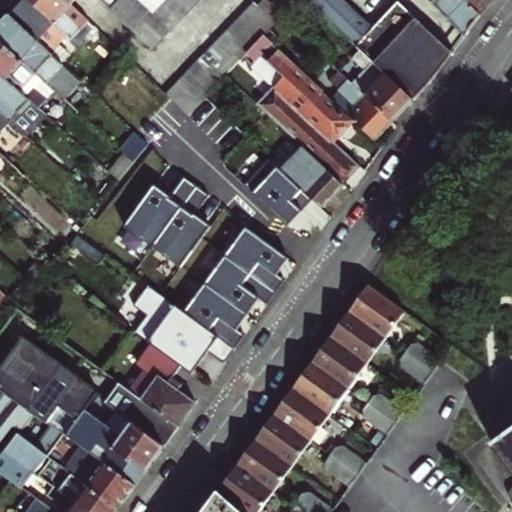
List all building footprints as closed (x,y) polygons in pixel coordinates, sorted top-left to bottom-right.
[(66,39),(26,0),(25,0),(18,8),(9,18),(49,56),(66,39)] [(26,0),(66,39),(70,43),(80,33),(93,45),(100,38),(70,9),(60,0),(26,0)] [(161,0),(148,14),(135,1),(135,0),(60,0),(70,9),(77,0),(93,0),(150,51),(199,0),(161,0)] [(161,0),(135,0),(135,1),(148,14),(161,0)] [(284,0),(263,0),(257,7),(275,25),(292,7),(284,0)] [(299,0),(358,56),(412,106),(432,85),(440,73),(453,57),(397,8),(371,35),(333,0),(299,0)] [(479,21),(459,0),(423,0),(464,41),(472,29),(479,21)] [(459,0),(479,21),(493,1),(493,0),(459,0)] [(242,61),(245,57),(262,40),(275,25),(257,7),(254,4),(165,100),(187,120),(204,102),(224,80),(242,61)] [(49,56),(9,18),(2,26),(0,27),(0,43),(57,97),(62,102),(80,85),(49,56)] [(262,40),(245,57),(254,66),(270,48),(262,40)] [(57,97),(0,43),(0,79),(28,104),(40,115),(57,97)] [(329,103),(270,48),(254,66),(251,70),(273,91),(300,116),(331,145),(340,135),(350,123),(329,103)] [(412,106),(358,56),(350,64),(362,76),(349,88),(392,128),(402,117),(412,106)] [(392,128),(349,88),(336,76),(327,85),(337,96),(329,103),(350,123),(375,147),(383,138),(392,128)] [(0,116),(9,125),(28,104),(0,79),(0,116)] [(288,132),(300,116),(273,91),(256,110),(292,144),(343,190),(345,188),(347,186),(288,132)] [(0,116),(0,134),(9,125),(0,116)] [(331,145),(300,116),(288,132),(347,186),(353,179),(360,172),(331,145)] [(135,138),(119,156),(132,168),(147,149),(135,138)] [(292,144),(271,166),(301,195),(311,204),(321,215),(333,202),(343,190),(292,144)] [(301,195),(271,166),(268,163),(242,190),(285,231),(300,216),(311,204),(301,195)] [(189,188),(183,184),(169,204),(153,192),(123,232),(152,253),(197,193),(189,188)] [(203,198),(197,193),(152,253),(180,274),(210,233),(194,222),(208,202),(203,198)] [(245,234),(225,262),(275,299),(284,286),(275,281),(280,274),(287,265),(245,234)] [(105,261),(79,242),(73,250),(99,270),(105,261)] [(275,299),(225,262),(203,292),(244,323),(253,311),(257,305),(266,311),(275,299)] [(357,305),(350,314),(387,341),(405,315),(368,289),(361,299),(366,302),(361,308),(357,305)] [(222,370),(234,355),(209,336),(184,318),(148,292),(133,312),(146,322),(134,339),(149,350),(179,373),(189,380),(198,369),(206,358),(222,370)] [(244,323),(203,292),(184,318),(209,336),(234,355),(243,342),(235,336),(239,330),(244,323)] [(366,302),(361,299),(359,301),(357,305),(361,308),(366,302)] [(387,341),(350,314),(343,324),(347,328),(342,334),(338,331),(331,340),(368,367),(387,341)] [(347,328),(343,324),(340,328),(338,331),(342,334),(347,328)] [(319,357),(312,366),(349,392),(368,367),(331,340),(324,350),(328,353),(323,359),(319,357)] [(0,395),(35,418),(54,430),(66,437),(70,439),(81,424),(78,423),(83,415),(96,398),(19,342),(0,369),(0,395)] [(407,357),(432,375),(443,360),(418,342),(407,357)] [(148,376),(146,379),(132,398),(177,432),(187,418),(191,414),(194,409),(178,396),(183,389),(173,382),(179,373),(149,350),(135,367),(148,376)] [(328,353),(324,350),(321,354),(319,357),(323,359),(328,353)] [(432,375),(407,357),(400,368),(424,386),(432,375)] [(349,392),(312,366),(305,376),(310,378),(305,385),(300,382),(294,391),(331,418),(349,392)] [(304,378),(300,382),(305,385),(310,378),(305,376),(304,378)] [(101,408),(114,417),(163,451),(169,443),(177,432),(132,398),(117,387),(104,404),(101,408)] [(281,408),(275,417),(312,444),(331,418),(294,391),(286,402),(290,405),(286,412),(281,408)] [(378,392),(368,406),(393,424),(403,410),(378,392)] [(0,459),(19,436),(35,418),(0,395),(0,459)] [(96,398),(83,415),(92,421),(101,408),(104,404),(96,398)] [(284,405),(281,408),(286,412),(290,405),(286,402),(284,405)] [(393,424),(368,406),(360,417),(385,435),(393,424)] [(70,439),(76,445),(134,490),(150,469),(163,451),(114,417),(104,430),(92,421),(83,415),(78,423),(81,424),(70,439)] [(256,443),(294,469),(312,444),(275,417),(268,427),(272,431),(267,437),(263,434),(256,443)] [(511,426),(488,443),(511,475),(511,485),(510,487),(506,498),(511,506),(511,426)] [(266,430),(263,434),(267,437),(272,431),(268,427),(266,430)] [(0,472),(12,482),(24,492),(66,437),(54,430),(37,450),(19,436),(0,459),(0,472)] [(294,469),(256,443),(249,453),(253,456),(248,463),(244,459),(238,468),(275,495),(294,469)] [(344,443),(332,459),(358,477),(369,461),(344,443)] [(58,469),(70,478),(115,511),(118,511),(127,500),(134,490),(76,445),(58,469)] [(247,456),(244,459),(248,463),(253,456),(249,453),(247,456)] [(358,477),(332,459),(326,468),(351,486),(358,477)] [(262,511),(275,495),(238,468),(231,478),(235,481),(230,488),(226,485),(219,494),(238,511),(262,511)] [(70,511),(115,511),(70,478),(54,499),(70,511)] [(228,482),(226,485),(230,488),(235,481),(231,478),(228,482)] [(327,511),(336,500),(311,482),(293,507),(298,511),(327,511)] [(238,511),(219,494),(210,507),(205,511),(238,511)] [(49,511),(32,498),(21,511),(49,511)]
